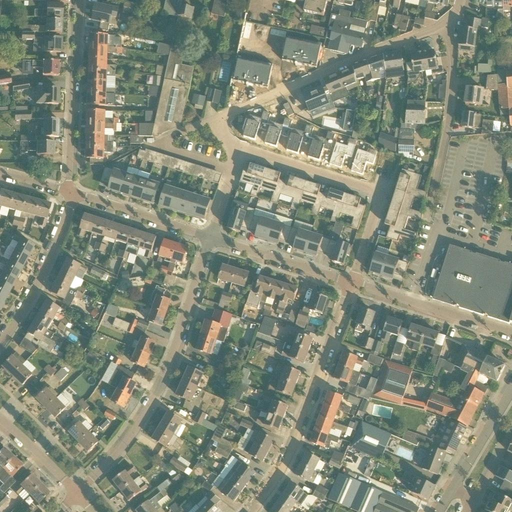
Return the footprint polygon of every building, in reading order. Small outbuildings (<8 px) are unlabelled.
[(166,0),(163,14),(178,17),(181,6),(182,0),(166,0)] [(225,18),(228,0),(215,0),(212,15),(225,18)] [(281,0),(295,3),(295,0),(296,0),(306,2),(304,12),(324,17),(327,2),(330,3),(331,0),(281,0)] [(390,0),(380,0),(379,4),(375,3),(371,21),(377,23),(380,7),(384,8),(386,0),(390,1),(390,0)] [(390,0),(390,1),(394,2),(393,8),(399,9),(400,0),(390,0)] [(435,4),(435,0),(420,0),(428,2),(427,7),(434,9),(435,4)] [(486,8),(486,16),(486,19),(483,19),(481,28),(487,29),(488,23),(495,23),(495,18),(497,19),(499,11),(503,11),(503,0),(478,0),(477,3),(485,8),(486,8)] [(511,0),(503,0),(503,11),(503,12),(510,12),(510,7),(511,7),(511,0)] [(62,5),(47,4),(47,11),(35,11),(34,18),(62,19),(62,5)] [(123,11),(135,14),(136,7),(124,4),(123,11)] [(117,18),(118,10),(96,5),(93,21),(101,23),(100,30),(108,32),(110,25),(117,26),(118,18),(117,18)] [(181,66),(194,9),(181,6),(178,17),(154,125),(153,136),(157,137),(181,126),(183,116),(185,108),(194,69),(181,66)] [(340,10),(339,16),(349,19),(351,13),(340,10)] [(234,22),(244,24),(246,14),(237,12),(234,22)] [(349,19),(339,16),(332,15),(326,39),(331,40),(329,50),(347,55),(350,45),(361,48),(368,23),(352,20),(349,19)] [(400,28),(402,16),(396,15),(394,27),(400,28)] [(402,16),(400,28),(399,31),(406,32),(410,18),(402,16)] [(474,53),(477,30),(479,31),(481,21),(468,19),(467,29),(461,28),(459,46),(458,51),(474,53)] [(46,27),(34,27),(19,26),(19,33),(34,33),(44,34),(61,34),(62,21),(46,20),(46,27)] [(44,38),(44,34),(34,33),(19,33),(19,40),(22,40),(33,41),(33,45),(45,45),(44,53),(61,53),(61,39),(44,38)] [(124,44),(117,43),(108,43),(108,36),(91,36),(91,37),(89,37),(89,42),(91,43),(91,48),(117,48),(123,49),(124,44)] [(288,37),(282,61),(317,69),(322,44),(288,37)] [(158,53),(170,55),(172,45),(160,43),(158,53)] [(123,54),(123,49),(117,48),(91,48),(90,53),(89,53),(89,59),(107,60),(107,54),(117,54),(123,54)] [(427,76),(432,75),(444,73),(442,60),(436,61),(434,51),(429,52),(429,50),(422,51),(425,71),(426,71),(427,76)] [(420,72),(425,71),(422,51),(416,52),(416,54),(411,55),(412,65),(407,66),(409,79),(408,84),(414,83),(417,82),(420,78),(421,75),(420,72)] [(397,68),(403,67),(401,52),(400,52),(400,53),(383,55),(386,71),(385,71),(386,80),(398,78),(397,71),(397,68)] [(381,72),(385,71),(386,71),(383,55),(383,56),(367,61),(371,75),(378,73),(379,74),(381,74),(381,72)] [(239,57),(234,82),(268,89),(273,65),(239,57)] [(107,66),(107,60),(89,59),(88,66),(90,66),(90,71),(116,71),(116,66),(107,66)] [(43,62),(32,62),(21,61),(21,76),(32,76),(32,69),(43,69),(43,76),(58,77),(58,75),(59,74),(59,71),(58,69),(59,62),(43,62)] [(380,79),(379,74),(378,73),(371,75),(367,61),(353,66),(354,68),(356,80),(357,80),(356,80),(365,78),(367,85),(367,87),(373,86),(372,82),(380,79)] [(478,65),(478,73),(488,74),(488,65),(478,65)] [(357,84),(357,80),(356,80),(354,68),(338,74),(344,89),(347,88),(357,84)] [(511,69),(506,70),(497,71),(498,75),(499,91),(501,115),(509,114),(510,126),(511,126),(511,69)] [(116,83),(116,71),(90,71),(90,76),(88,76),(88,82),(116,83)] [(348,92),(347,88),(344,89),(338,74),(323,80),(327,89),(329,95),(338,91),(341,101),(350,98),(348,91),(348,92)] [(486,90),(499,91),(498,75),(487,76),(486,90)] [(10,76),(0,77),(0,85),(11,84),(10,76)] [(161,87),(162,77),(154,77),(153,87),(161,87)] [(12,85),(13,92),(29,89),(27,82),(12,85)] [(115,94),(116,83),(88,82),(88,89),(89,89),(89,94),(115,94)] [(329,95),(327,89),(323,90),(322,88),(315,91),(316,92),(304,97),(310,113),(329,105),(325,96),(329,95)] [(465,104),(482,106),(483,90),(467,88),(465,104)] [(59,89),(36,89),(36,104),(58,105),(59,89)] [(222,94),(210,91),(207,101),(219,104),(222,94)] [(115,101),(115,94),(89,94),(89,99),(87,99),(87,105),(89,105),(89,106),(115,106),(115,101)] [(206,97),(194,95),(192,104),(204,107),(206,97)] [(408,103),(406,125),(425,125),(426,103),(408,103)] [(30,112),(14,113),(15,121),(31,120),(30,112)] [(113,113),(105,112),(88,112),(88,113),(87,113),(87,119),(88,119),(88,123),(119,124),(119,119),(113,119),(113,113)] [(246,120),(243,132),(245,133),(243,138),(255,141),(259,129),(266,131),(271,115),(264,112),(261,119),(250,116),(249,121),(246,120)] [(480,130),(482,116),(464,113),(462,128),(474,129),(480,130)] [(272,123),(265,144),(277,148),(281,136),(287,138),(292,121),(285,119),(283,126),(272,123)] [(35,138),(35,142),(54,143),(54,138),(58,138),(59,120),(44,120),(44,128),(35,128),(35,137),(35,138)] [(483,121),(482,135),(492,134),(494,122),(483,121)] [(119,125),(119,124),(88,123),(88,129),(86,129),(86,135),(109,136),(114,136),(114,132),(121,132),(122,125),(119,125)] [(152,137),(154,125),(140,125),(132,125),(132,127),(135,126),(135,135),(131,134),(131,137),(144,137),(152,137)] [(293,130),(286,151),(298,155),(302,143),(309,145),(314,128),(307,126),(304,133),(293,130)] [(315,136),(308,158),(320,162),(324,149),(330,152),(335,135),(328,133),(326,140),(315,136)] [(380,133),(379,146),(396,153),(397,139),(380,133)] [(414,153),(414,141),(414,134),(400,134),(399,141),(399,152),(414,153)] [(108,142),(109,136),(86,135),(86,142),(87,142),(87,147),(113,147),(114,142),(108,142)] [(144,144),(144,137),(131,137),(131,144),(141,145),(144,144)] [(336,143),(329,165),(341,169),(345,156),(351,158),(357,142),(350,140),(347,147),(336,143)] [(54,143),(35,142),(35,143),(20,142),(20,153),(25,154),(27,152),(36,152),(36,156),(54,156),(54,143)] [(357,150),(351,172),(363,175),(366,163),(373,165),(378,149),(371,146),(369,153),(357,150)] [(113,153),(113,147),(87,147),(87,152),(86,152),(85,158),(87,158),(87,159),(91,159),(90,165),(103,166),(104,153),(113,153)] [(143,160),(146,152),(140,150),(137,159),(143,160)] [(266,170),(246,163),(240,183),(254,187),(251,196),(258,198),(261,189),(266,170)] [(126,174),(105,168),(101,182),(110,185),(109,190),(113,191),(112,192),(120,195),(126,174)] [(276,179),(278,173),(266,170),(261,189),(274,193),(271,203),(278,205),(281,195),(285,181),(276,179)] [(426,200),(428,194),(417,190),(422,176),(414,174),(415,172),(409,170),(408,172),(403,170),(396,191),(415,197),(426,200)] [(131,197),(137,178),(126,174),(120,195),(128,197),(128,196),(131,197)] [(213,183),(219,184),(219,185),(222,176),(216,174),(213,183)] [(307,182),(297,180),(286,176),(285,181),(281,195),(294,199),(291,209),(298,211),(301,202),(307,182)] [(142,202),(148,181),(137,178),(131,197),(135,198),(134,199),(142,202)] [(142,202),(150,204),(150,203),(154,204),(160,185),(148,181),(142,202)] [(171,211),(177,190),(170,188),(171,182),(168,181),(160,206),(163,207),(163,208),(171,211)] [(316,191),(318,186),(307,182),(301,202),(314,206),(311,215),(318,217),(321,208),(325,194),(316,191)] [(347,195),(337,192),(326,189),(325,194),(321,208),(334,212),(331,222),(338,224),(341,214),(347,195)] [(9,209),(13,194),(0,190),(0,210),(1,208),(9,209)] [(182,213),(188,194),(177,190),(171,211),(179,213),(179,212),(182,213)] [(415,197),(396,191),(390,211),(409,217),(421,221),(423,214),(411,210),(415,197)] [(21,213),(25,198),(13,194),(9,209),(21,213)] [(193,218),(199,197),(188,194),(182,213),(185,214),(185,215),(193,218)] [(356,204),(358,198),(347,195),(341,214),(354,218),(351,228),(358,230),(365,206),(365,207),(356,204)] [(208,210),(210,210),(213,202),(199,197),(193,218),(200,220),(201,219),(204,220),(208,210)] [(21,213),(34,216),(38,201),(25,198),(21,213)] [(34,216),(42,218),(39,226),(45,228),(51,205),(38,201),(34,216)] [(249,230),(254,216),(256,210),(248,208),(246,214),(232,209),(229,217),(232,218),(228,229),(240,233),(242,228),(249,230)] [(388,232),(400,236),(415,241),(418,234),(404,230),(409,217),(390,211),(385,225),(390,227),(388,232)] [(92,233),(97,219),(85,215),(78,236),(83,238),(85,231),(92,233)] [(267,242),(273,222),(254,216),(249,230),(257,233),(256,238),(259,239),(259,240),(267,242)] [(101,236),(104,237),(109,223),(97,219),(92,233),(101,236)] [(287,243),(292,228),(273,222),(267,242),(274,245),(275,244),(278,245),(280,240),(287,243)] [(104,237),(116,241),(121,227),(109,223),(104,237)] [(128,245),(133,230),(121,227),(116,241),(128,245)] [(305,254),(311,234),(292,228),(287,243),(295,245),(294,250),(297,251),(297,252),(305,254)] [(137,256),(140,249),(144,234),(133,230),(128,245),(125,252),(130,254),(137,256)] [(400,236),(388,232),(386,238),(386,239),(398,242),(400,236)] [(144,234),(140,249),(147,251),(145,258),(150,259),(157,238),(144,234)] [(326,255),(330,240),(311,234),(305,254),(313,257),(313,256),(317,257),(318,252),(326,255)] [(9,247),(28,258),(34,246),(14,236),(12,241),(9,247)] [(330,240),(326,255),(334,257),(332,262),(344,266),(347,255),(350,256),(352,247),(330,240)] [(170,263),(177,245),(164,241),(159,256),(166,259),(165,261),(170,263)] [(177,245),(170,263),(176,265),(177,262),(183,264),(188,248),(177,245)] [(511,265),(505,263),(505,264),(501,263),(501,262),(476,254),(476,255),(472,254),(472,253),(450,246),(433,300),(455,307),(455,306),(459,308),(484,316),(484,315),(488,317),(488,318),(510,324),(510,322),(511,323),(511,265)] [(28,258),(9,247),(8,247),(3,257),(9,261),(22,269),(28,258)] [(73,248),(71,253),(80,257),(82,252),(73,248)] [(381,277),(387,257),(374,253),(371,261),(374,262),(370,273),(374,274),(373,275),(381,277)] [(404,278),(409,264),(387,257),(381,277),(389,280),(389,279),(393,280),(394,275),(404,278)] [(68,259),(62,271),(76,277),(79,271),(85,274),(88,269),(68,259)] [(16,279),(22,269),(9,261),(3,272),(16,279)] [(232,284),(236,270),(223,266),(219,279),(232,284)] [(110,282),(112,277),(112,276),(94,267),(91,273),(109,283),(110,282)] [(236,270),(232,284),(245,288),(249,274),(236,270)] [(62,271),(57,282),(70,289),(76,277),(62,271)] [(0,284),(10,290),(16,279),(3,272),(0,277),(0,284)] [(177,278),(173,276),(172,276),(167,275),(164,284),(173,287),(177,278)] [(269,293),(273,282),(260,277),(256,289),(257,289),(253,300),(250,299),(245,316),(252,319),(256,306),(258,307),(264,291),(269,293)] [(65,300),(70,289),(57,282),(51,294),(65,300)] [(268,298),(274,301),(276,295),(282,297),(285,286),(273,282),(269,293),(268,298)] [(0,299),(4,301),(10,290),(0,284),(0,299)] [(280,302),(287,304),(288,299),(294,301),(298,290),(285,286),(282,297),(280,302)] [(159,288),(159,287),(157,287),(155,293),(154,292),(151,300),(152,300),(152,302),(155,303),(153,310),(166,314),(171,301),(162,298),(165,290),(159,288)] [(223,311),(228,295),(223,293),(220,304),(204,299),(202,305),(223,311)] [(228,313),(232,296),(228,295),(223,311),(228,313)] [(304,329),(310,311),(323,315),(328,299),(315,295),(311,307),(306,305),(303,313),(300,312),(296,326),(304,329)] [(69,323),(57,315),(61,309),(48,301),(41,312),(54,320),(54,319),(60,324),(67,328),(69,323)] [(272,306),(266,304),(264,309),(265,310),(263,315),(271,317),(272,312),(271,311),(272,306)] [(115,319),(120,309),(110,305),(106,314),(115,319)] [(99,314),(95,310),(90,315),(95,319),(99,314)] [(162,327),(166,314),(153,310),(149,322),(162,327)] [(206,322),(201,336),(216,341),(225,344),(230,330),(228,329),(232,316),(216,310),(212,324),(206,322)] [(362,334),(364,330),(368,331),(375,314),(363,310),(357,325),(355,331),(362,334)] [(283,315),(282,319),(288,321),(288,322),(294,324),(297,313),(291,311),(290,316),(283,314),(283,315)] [(48,330),(54,320),(41,312),(35,322),(48,330)] [(261,325),(274,329),(276,322),(264,317),(261,325)] [(136,326),(131,324),(116,318),(112,326),(133,335),(136,326)] [(388,318),(381,339),(388,341),(390,334),(398,337),(403,323),(388,318)] [(139,320),(137,326),(146,330),(149,324),(139,320)] [(44,336),(48,330),(35,322),(28,333),(43,342),(39,347),(51,354),(57,344),(44,336)] [(63,332),(67,328),(60,324),(58,328),(63,332)] [(420,345),(425,330),(412,326),(407,341),(414,343),(412,351),(418,353),(420,345)] [(94,332),(88,328),(84,334),(90,338),(94,332)] [(443,348),(435,345),(439,334),(425,330),(420,345),(433,349),(431,355),(434,355),(430,366),(437,368),(439,359),(440,359),(443,348)] [(296,339),(294,346),(309,352),(313,339),(291,331),(289,337),(296,339)] [(212,355),(216,341),(201,336),(196,350),(212,355)] [(371,350),(374,341),(364,337),(360,347),(371,350)] [(137,350),(150,356),(155,344),(142,338),(137,350)] [(40,348),(38,347),(25,339),(20,347),(33,355),(40,348)] [(379,353),(382,343),(374,341),(371,350),(379,353)] [(393,354),(400,356),(404,345),(396,342),(393,354)] [(276,350),(264,344),(259,343),(256,351),(274,357),(276,350)] [(304,364),(309,352),(294,346),(286,343),(282,355),(304,364)] [(480,375),(488,358),(464,346),(455,366),(440,359),(439,359),(437,368),(434,376),(440,378),(444,370),(451,374),(455,367),(462,370),(471,374),(462,391),(463,392),(466,386),(470,388),(472,389),(478,378),(480,375)] [(145,368),(150,356),(137,350),(132,363),(145,368)] [(3,367),(13,376),(22,366),(26,362),(16,353),(13,357),(10,354),(5,359),(8,362),(3,367)] [(359,373),(364,361),(344,353),(339,366),(359,373)] [(381,365),(383,360),(370,355),(368,363),(380,367),(381,365)] [(488,358),(480,375),(497,383),(505,366),(488,358)] [(77,360),(74,366),(80,369),(83,363),(77,360)] [(401,406),(402,402),(413,369),(386,361),(383,366),(372,393),(369,398),(370,398),(401,406)] [(227,369),(238,374),(241,367),(230,362),(227,369)] [(218,370),(224,373),(227,367),(220,365),(218,370)] [(274,377),(281,380),(296,385),(301,373),(278,365),(274,377)] [(22,366),(13,376),(23,386),(32,375),(22,366)] [(110,385),(118,390),(130,396),(137,385),(132,382),(135,375),(120,366),(110,385)] [(355,386),(359,373),(339,366),(334,379),(355,386)] [(183,382),(197,388),(203,375),(189,368),(183,382)] [(61,382),(68,374),(62,369),(55,377),(61,382)] [(222,378),(224,373),(218,370),(216,376),(222,378)] [(292,398),(296,385),(281,380),(279,387),(271,384),(269,389),(292,398)] [(191,402),(197,388),(183,382),(177,396),(191,402)] [(239,384),(237,390),(243,392),(247,394),(250,387),(239,384)] [(472,389),(470,388),(466,386),(463,392),(458,401),(457,403),(432,394),(427,408),(427,410),(434,412),(455,420),(468,427),(484,395),(472,389)] [(369,398),(372,393),(358,388),(355,395),(369,401),(370,398),(369,398)] [(46,409),(56,399),(47,389),(37,399),(46,409)] [(124,408),(130,396),(118,390),(112,402),(124,408)] [(350,409),(340,405),(343,398),(329,393),(324,405),(338,410),(342,412),(349,414),(350,409)] [(61,395),(56,399),(46,409),(56,418),(66,409),(65,408),(69,403),(61,395)] [(358,406),(360,400),(350,396),(347,403),(358,406)] [(269,413),(284,419),(288,407),(266,398),(264,403),(272,406),(269,413)] [(246,407),(236,403),(234,407),(234,409),(244,413),(246,407)] [(333,423),(338,410),(324,405),(320,418),(333,423)] [(104,416),(113,421),(116,415),(107,410),(104,416)] [(279,431),(284,419),(269,413),(266,421),(258,418),(257,423),(279,431)] [(160,427),(174,435),(182,422),(168,414),(160,427)] [(204,419),(198,416),(195,422),(201,426),(204,419)] [(333,423),(320,418),(315,430),(329,435),(331,430),(335,432),(336,430),(346,434),(348,429),(344,427),(337,425),(333,423)] [(433,438),(429,447),(431,447),(446,453),(454,456),(467,428),(453,422),(445,418),(441,426),(435,439),(433,438)] [(104,419),(97,426),(102,431),(109,424),(104,419)] [(254,425),(243,420),(240,426),(251,430),(254,425)] [(348,428),(353,430),(355,431),(355,430),(358,423),(356,422),(355,424),(351,422),(348,428)] [(79,443),(89,433),(80,423),(70,433),(79,443)] [(392,435),(390,435),(362,423),(351,448),(360,452),(381,461),(392,436),(392,435)] [(223,439),(224,437),(227,431),(219,426),(211,441),(219,445),(232,451),(235,445),(223,439)] [(166,448),(174,435),(160,427),(153,439),(166,448)] [(339,439),(329,435),(315,430),(310,443),(324,448),(329,449),(330,445),(331,442),(338,444),(339,439)] [(250,442),(269,451),(274,441),(261,434),(256,431),(254,435),(253,434),(250,442)] [(89,433),(79,443),(88,452),(98,443),(89,433)] [(404,436),(403,440),(406,442),(417,447),(419,443),(418,442),(404,437),(404,436)] [(263,462),(269,451),(250,442),(244,452),(250,455),(263,462)] [(219,445),(217,448),(230,455),(232,451),(219,445)] [(438,475),(446,453),(431,447),(423,470),(438,475)] [(228,460),(230,455),(217,448),(215,453),(228,460)] [(0,471),(13,458),(3,449),(0,452),(0,471)] [(342,463),(345,456),(335,452),(332,459),(342,463)] [(325,464),(320,461),(320,460),(307,454),(301,464),(320,474),(325,464)] [(14,483),(10,480),(23,467),(13,458),(0,471),(0,482),(3,485),(0,488),(0,495),(2,497),(4,494),(14,483)] [(185,473),(188,469),(174,459),(170,463),(185,473)] [(341,464),(342,463),(332,459),(329,464),(340,470),(343,464),(341,464)] [(232,471),(248,483),(255,474),(243,464),(243,465),(239,461),(231,470),(232,471)] [(320,475),(320,474),(301,464),(295,475),(309,482),(313,484),(314,483),(318,486),(323,476),(320,475)] [(511,472),(500,466),(495,475),(504,480),(511,483),(511,472)] [(121,492),(134,482),(129,476),(135,471),(132,467),(113,481),(121,492)] [(232,471),(231,470),(224,480),(241,492),(248,483),(232,471)] [(429,502),(436,487),(414,477),(415,476),(405,471),(401,480),(416,487),(412,494),(429,502)] [(182,478),(178,472),(168,479),(172,485),(182,478)] [(356,511),(418,511),(420,509),(339,474),(328,500),(356,511)] [(24,500),(29,495),(40,484),(31,475),(14,491),(23,501),(24,500)] [(241,492),(224,480),(217,490),(222,493),(234,502),(241,492)] [(134,482),(121,492),(129,502),(148,487),(145,483),(138,488),(134,482)] [(210,493),(212,490),(214,488),(206,482),(202,487),(210,493)] [(501,489),(506,492),(509,485),(504,482),(501,489)] [(40,484),(29,495),(38,505),(49,494),(40,484)] [(308,497),(303,493),(304,492),(291,484),(284,494),(297,503),(297,502),(301,506),(308,497)] [(318,486),(316,490),(326,496),(329,491),(318,486)] [(326,496),(316,490),(313,496),(323,502),(326,496)] [(511,511),(511,500),(496,492),(492,501),(491,501),(490,502),(508,511),(509,511),(510,511),(511,511)] [(137,511),(136,511),(156,511),(162,508),(158,503),(165,498),(161,493),(137,511)] [(210,501),(202,510),(203,511),(221,511),(215,506),(221,500),(211,493),(206,498),(210,501)] [(289,511),(297,503),(284,494),(277,504),(289,511)] [(9,498),(8,499),(5,495),(0,499),(0,511),(7,511),(15,504),(9,498)] [(487,511),(508,511),(490,502),(486,511),(487,511),(486,511),(487,511)]
